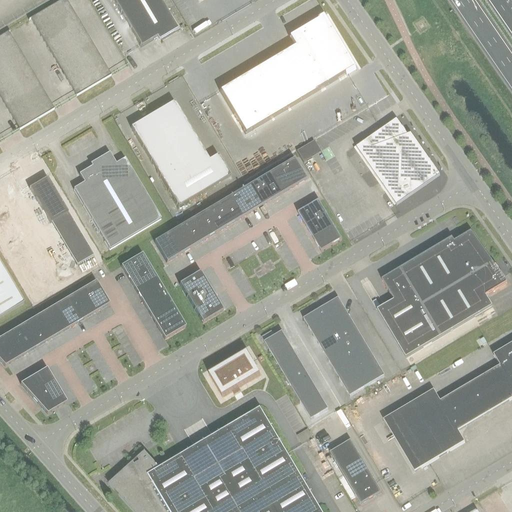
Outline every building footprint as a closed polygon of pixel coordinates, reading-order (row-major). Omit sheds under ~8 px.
[(110,76),(65,0),(63,0),(60,2),(47,9),(93,87),(106,79),(111,76),(110,76)] [(159,0),(112,0),(141,47),(158,37),(160,40),(174,32),(177,30),(159,0)] [(28,21),(30,20),(75,96),(76,97),(81,94),(93,87),(47,9),(34,17),(28,21)] [(295,47),(219,92),(245,136),(356,70),(325,17),(289,38),(295,47)] [(54,110),(53,110),(53,109),(8,33),(10,32),(0,37),(0,59),(36,121),(54,110)] [(19,131),(36,121),(0,59),(0,98),(19,130),(19,131)] [(152,165),(156,172),(169,194),(169,193),(173,200),(178,208),(230,177),(217,157),(209,162),(199,146),(199,147),(195,140),(195,139),(174,103),(168,106),(169,107),(162,111),(162,110),(143,122),(136,126),(130,129),(152,165)] [(382,130),(354,149),(394,207),(396,206),(397,207),(399,206),(440,177),(411,136),(409,136),(402,126),(400,127),(397,121),(383,131),(382,129),(382,130)] [(308,145),(297,152),(303,163),(314,156),(308,145)] [(73,190),(99,234),(99,233),(104,242),(109,251),(160,220),(124,160),(123,161),(116,165),(114,166),(108,157),(95,164),(93,166),(93,167),(79,176),(84,184),(82,185),(82,186),(75,190),(75,189),(73,190)] [(293,188),(306,181),(293,160),(281,167),(293,188)] [(281,167),(268,175),(281,196),(293,188),(281,167)] [(281,196),(268,175),(256,182),(268,203),(281,196)] [(47,179),(29,189),(50,224),(68,214),(47,179)] [(256,182),(243,190),(255,211),(268,203),(256,182)] [(255,211),(243,190),(230,197),(243,218),(255,211)] [(230,197),(218,205),(230,226),(243,218),(230,197)] [(306,227),(326,215),(319,202),(298,214),(306,227)] [(230,226),(218,205),(205,212),(217,233),(230,226)] [(0,236),(3,242),(14,237),(0,207),(0,236)] [(205,212),(192,220),(205,241),(217,233),(205,212)] [(313,240),(334,228),(326,215),(306,227),(313,240)] [(205,241),(192,220),(180,228),(192,248),(205,241)] [(180,228),(167,235),(180,256),(192,248),(180,228)] [(321,253),(342,241),(334,228),(313,240),(321,253)] [(475,318),(492,308),(491,306),(491,307),(487,300),(487,299),(485,296),(495,290),(495,291),(499,289),(498,288),(505,284),(502,279),(503,279),(497,270),(496,271),(480,248),(481,247),(475,239),(474,239),(470,234),(463,239),(462,238),(459,240),(460,241),(454,244),(452,241),(444,245),(443,244),(440,246),(441,247),(424,258),(423,256),(421,258),(422,260),(414,264),(413,262),(411,264),(412,265),(394,275),(393,274),(391,276),(391,277),(383,282),(386,287),(385,287),(390,295),(391,295),(395,301),(394,302),(422,349),(475,318)] [(180,256),(167,235),(154,243),(166,264),(180,256)] [(142,255),(121,267),(121,268),(128,280),(149,267),(142,255)] [(0,318),(24,304),(0,264),(0,318)] [(128,280),(135,292),(156,279),(149,267),(128,280)] [(187,298),(207,286),(200,273),(179,285),(187,298)] [(135,292),(136,294),(137,293),(140,299),(139,299),(142,304),(163,291),(156,279),(135,292)] [(95,283),(83,290),(97,313),(109,305),(96,282),(95,283)] [(194,311),(215,299),(207,286),(187,298),(194,311)] [(85,320),(97,313),(83,290),(71,297),(85,320)] [(142,304),(149,316),(171,303),(163,291),(142,304)] [(71,297),(59,304),(73,327),(85,320),(71,297)] [(202,324),(223,312),(215,299),(194,311),(202,324)] [(321,310),(326,319),(343,308),(339,302),(338,299),(321,310)] [(388,329),(406,359),(422,349),(394,302),(392,303),(393,303),(386,307),(385,307),(384,308),(379,311),(378,311),(377,311),(388,329)] [(149,316),(150,318),(151,317),(154,323),(164,341),(185,328),(185,327),(171,303),(149,316)] [(61,334),(73,327),(59,304),(47,311),(61,334)] [(344,309),(343,308),(326,319),(331,327),(348,317),(347,315),(343,309),(344,309)] [(309,329),(326,319),(321,310),(303,320),(305,322),(309,328),(308,329),(309,329)] [(47,311),(35,319),(49,341),(61,334),(47,311)] [(331,327),(336,336),(354,325),(353,325),(349,319),(350,319),(348,317),(331,327)] [(37,349),(49,341),(35,319),(23,326),(37,349)] [(314,337),(331,327),(326,319),(309,329),(313,335),(312,335),(314,337)] [(354,325),(336,336),(341,344),(359,334),(357,332),(353,326),(354,326),(354,325)] [(23,326),(11,333),(24,356),(37,349),(23,326)] [(331,327),(314,337),(315,340),(315,339),(319,345),(319,346),(336,336),(331,327)] [(49,351),(82,335),(79,329),(46,345),(49,351)] [(0,362),(4,368),(24,356),(11,333),(0,339),(0,362)] [(264,343),(270,352),(287,342),(287,341),(286,342),(283,336),(283,335),(282,333),(264,343)] [(359,334),(341,344),(346,353),(364,343),(364,342),(363,343),(359,336),(360,336),(359,334)] [(323,353),(324,355),(341,344),(336,336),(319,346),(320,346),(323,352),(323,353)] [(270,352),(275,361),(292,350),(291,348),(291,349),(287,342),(270,352)] [(346,353),(352,362),(369,351),(368,349),(367,349),(364,343),(346,353)] [(346,353),(341,344),(324,355),(325,357),(326,357),(329,363),(346,353)] [(439,459),(447,454),(465,444),(458,432),(509,402),(511,400),(511,344),(508,347),(505,349),(493,356),(500,367),(483,377),(483,378),(449,398),(440,403),(434,392),(419,400),(419,401),(417,402),(417,401),(416,402),(408,407),(390,417),(421,469),(430,464),(439,459)] [(292,350),(275,361),(280,369),(297,359),(293,353),(294,352),(292,350)] [(370,353),(369,351),(352,362),(357,370),(374,360),(374,359),(373,360),(370,354),(370,353)] [(352,362),(346,353),(329,363),(329,364),(330,363),(333,370),(334,372),(352,362)] [(247,354),(213,374),(225,395),(233,390),(235,392),(241,389),(239,386),(259,374),(247,354)] [(298,359),(297,359),(280,369),(285,378),(303,368),(301,365),(301,366),(297,360),(298,359)] [(357,370),(362,379),(379,368),(378,366),(377,367),(374,360),(357,370)] [(357,370),(352,362),(334,372),(335,374),(336,374),(340,380),(339,380),(357,370)] [(304,370),(303,368),(285,378),(290,387),(308,376),(307,376),(303,370),(304,370)] [(380,370),(379,368),(362,379),(367,388),(384,377),(380,371),(380,370)] [(20,385),(29,395),(53,381),(46,370),(20,385)] [(362,379),(357,370),(339,380),(340,381),(344,387),(343,387),(344,389),(362,379)] [(308,376),(290,387),(295,395),(313,385),(312,383),(311,383),(307,377),(308,376)] [(367,388),(362,379),(344,389),(346,391),(350,397),(349,397),(350,398),(367,388)] [(29,395),(47,415),(67,404),(53,381),(29,395)] [(313,385),(295,395),(300,404),(318,393),(317,393),(314,387),(313,385)] [(318,394),(318,393),(300,404),(305,412),(323,402),(322,400),(321,400),(318,394)] [(323,402),(305,412),(311,421),(328,411),(328,410),(327,410),(324,404),(323,402)] [(246,463),(202,490),(182,457),(160,470),(149,458),(145,453),(138,460),(140,463),(135,467),(133,465),(134,464),(133,464),(128,469),(109,485),(133,511),(321,511),(262,414),(260,410),(227,430),(226,430),(246,463)] [(307,430),(297,437),(302,445),(312,439),(307,430)] [(361,506),(381,493),(350,442),(344,446),(344,447),(337,451),(337,450),(330,454),(361,506)]
